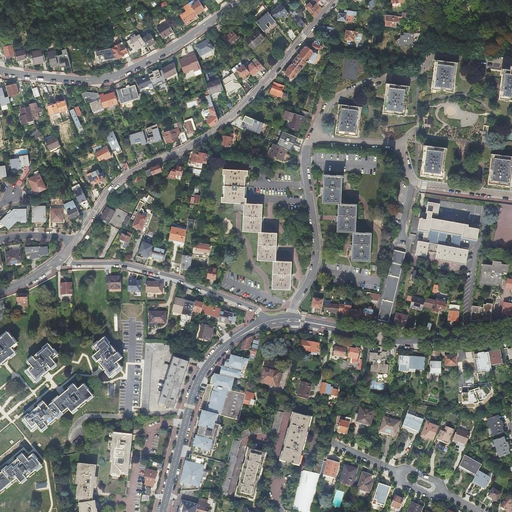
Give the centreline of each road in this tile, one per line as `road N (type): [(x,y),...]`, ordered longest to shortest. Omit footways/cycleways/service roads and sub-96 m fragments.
road 1 (residential): [(74,241),(127,174),(223,123),(335,0)]
road 2 (residential): [(241,0),(110,78),(0,69)]
road 3 (residential): [(511,62),(430,53),(413,72),(326,104),(314,133)]
road 4 (residential): [(314,133),(400,145),(412,182),(511,196)]
road 5 (secondary): [(265,323),(217,353),(196,384),(163,511)]
road 6 (secondary): [(290,319),(401,341),(511,331)]
road 7 (residential): [(265,323),(254,308),(179,278),(121,263),(59,260)]
road 8 (residential): [(314,133),(303,159),(316,252),(290,319)]
